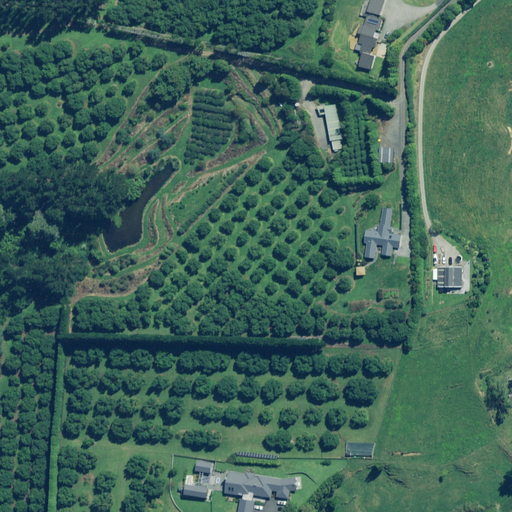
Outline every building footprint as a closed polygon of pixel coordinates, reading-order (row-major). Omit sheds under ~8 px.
[(372,0),(369,10),(383,14),(386,0),(372,0)] [(374,15),(369,14),(367,24),(364,23),(354,64),(370,68),(375,65),(377,54),(386,18),(374,15)] [(341,139),(334,105),(325,106),(334,152),(343,150),(341,139)] [(395,147),(384,147),(383,162),(395,162),(395,147)] [(396,208),(385,207),(383,223),(382,223),(381,231),(370,230),(368,243),(370,243),(369,254),(379,255),(380,244),(386,245),(385,255),(395,256),(396,246),(403,247),(404,234),(393,233),(396,208)] [(367,266),(360,267),(360,275),(368,274),(367,266)] [(439,267),(439,286),(439,291),(445,291),(445,286),(466,286),(465,267),(439,267)] [(398,289),(385,291),(386,299),(399,297),(398,289)] [(300,480),(237,476),(237,484),(238,484),(237,495),(273,496),(279,497),(291,498),(292,490),(299,491),(300,480)]
